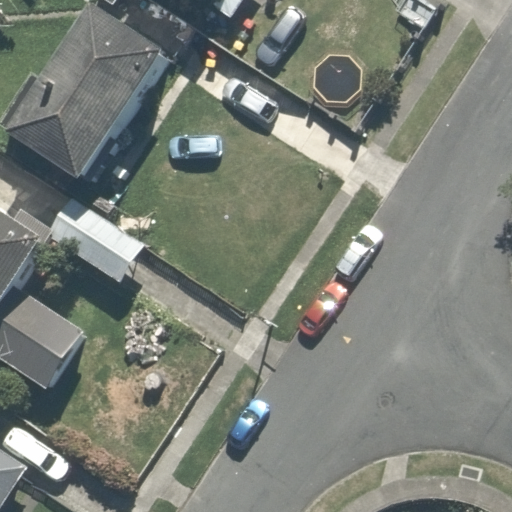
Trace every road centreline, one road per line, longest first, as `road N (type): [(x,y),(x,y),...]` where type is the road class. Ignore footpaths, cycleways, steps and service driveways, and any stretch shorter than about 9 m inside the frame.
road 1 (residential): [(370,306),(511,88)]
road 2 (residential): [(233,511),(370,306)]
road 3 (residential): [(511,399),(370,306)]
